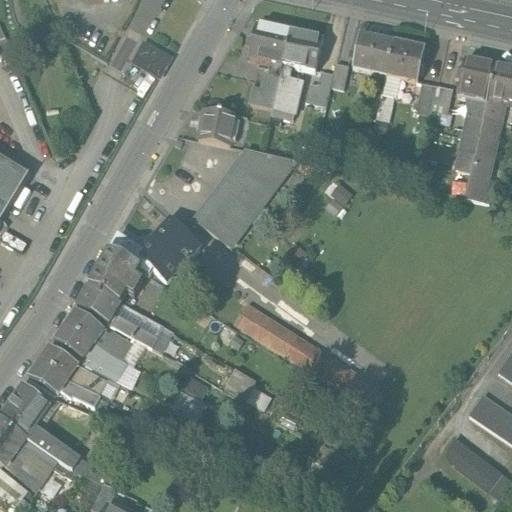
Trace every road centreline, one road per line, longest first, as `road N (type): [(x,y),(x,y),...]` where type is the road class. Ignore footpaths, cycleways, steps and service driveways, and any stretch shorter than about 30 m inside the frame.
road 1 (residential): [(233,0),(83,251),(0,366)]
road 2 (secondary): [(387,0),(511,18)]
